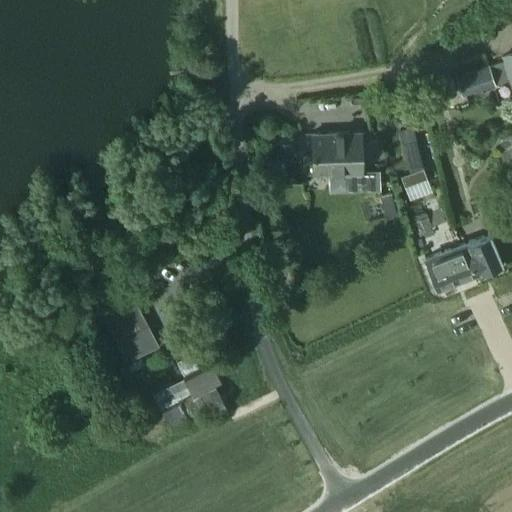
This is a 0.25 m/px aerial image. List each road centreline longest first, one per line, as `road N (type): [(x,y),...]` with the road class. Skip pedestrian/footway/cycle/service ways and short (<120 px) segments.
road 1 (unclassified): [(348,505),(264,344),(244,218),(232,0)]
road 2 (unclassified): [(348,505),(511,406)]
